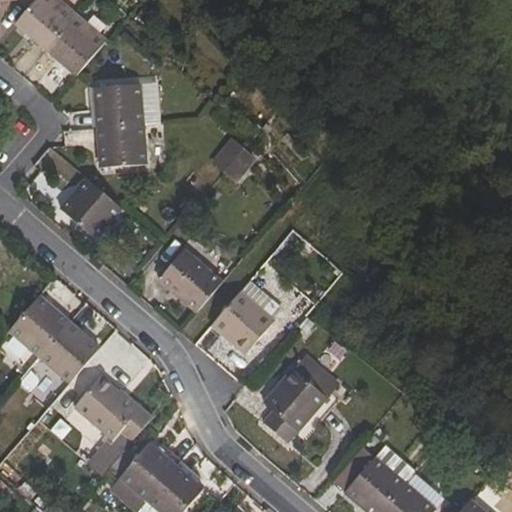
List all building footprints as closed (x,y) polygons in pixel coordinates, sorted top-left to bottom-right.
[(0,0),(0,2),(18,1),(28,10),(35,0),(0,0)] [(35,0),(28,10),(15,25),(46,51),(76,16),(57,0),(35,0)] [(46,51),(77,77),(107,42),(76,16),(46,51)] [(139,86),(94,89),(97,130),(142,126),(139,86)] [(100,169),(146,165),(142,126),(97,130),(100,169)] [(257,159),(230,138),(211,162),(239,183),(257,159)] [(60,208),(97,240),(123,211),(85,179),(60,208)] [(158,282),(196,315),(222,283),(184,251),(158,282)] [(274,322),(240,293),(211,327),(245,357),(274,322)] [(38,298),(9,333),(39,359),(69,324),(38,298)] [(69,324),(39,359),(68,385),(99,349),(69,324)] [(288,446),(326,401),(291,370),(262,403),(272,411),(262,423),(288,446)] [(112,442),(119,433),(130,443),(152,417),(118,388),(115,392),(100,379),(74,408),(112,442)] [(130,511),(136,511),(146,502),(175,468),(148,444),(108,492),(130,511)] [(374,459),(344,494),(364,511),(380,511),(404,485),(374,459)] [(157,511),(183,511),(202,491),(175,468),(146,502),(157,511)] [(434,511),(435,511),(404,485),(380,511),(434,511)] [(482,511),(470,502),(461,511),(482,511)]
